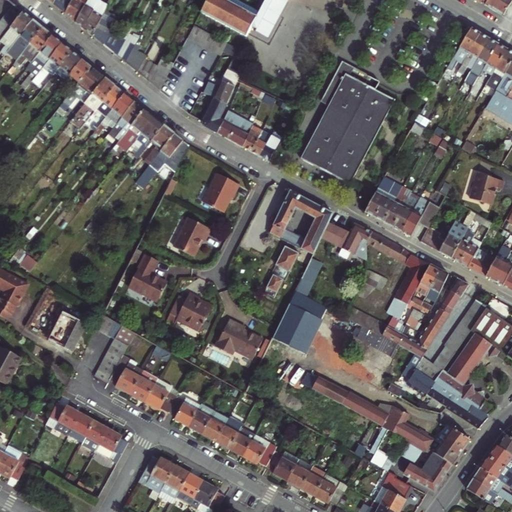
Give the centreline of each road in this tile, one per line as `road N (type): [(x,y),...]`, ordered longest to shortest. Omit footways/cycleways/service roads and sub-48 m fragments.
road 1 (residential): [(269,171),(179,119),(31,0)]
road 2 (residential): [(511,300),(269,171)]
road 3 (residential): [(298,511),(150,430)]
road 4 (tertiary): [(511,411),(435,511)]
